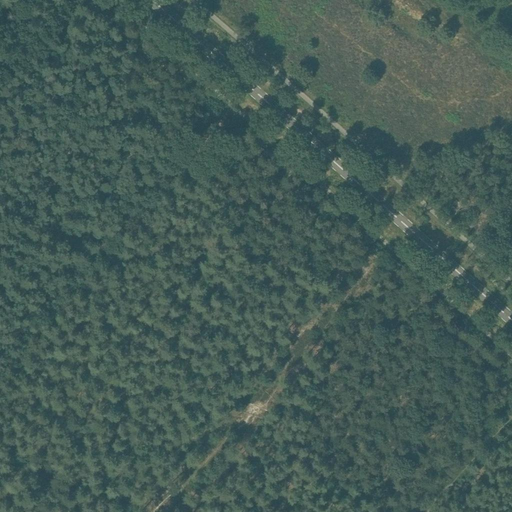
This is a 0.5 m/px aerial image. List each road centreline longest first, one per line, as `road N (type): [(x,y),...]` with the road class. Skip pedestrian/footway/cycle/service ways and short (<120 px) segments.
road 1 (tertiary): [(511,317),(149,0)]
road 2 (track): [(0,374),(255,93)]
road 3 (track): [(410,228),(159,511)]
road 4 (track): [(430,511),(511,417)]
